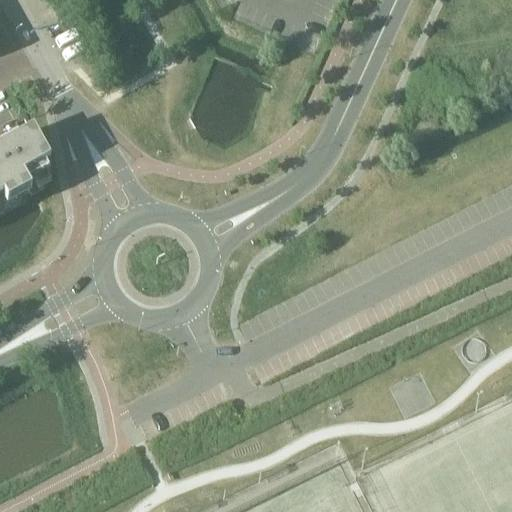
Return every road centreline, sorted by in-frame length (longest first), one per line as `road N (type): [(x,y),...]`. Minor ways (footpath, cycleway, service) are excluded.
road 1 (tertiary): [(394,0),(326,150),(261,206)]
road 2 (tertiary): [(116,306),(147,322),(181,317),(207,290),(211,252)]
road 3 (tertiary): [(1,352),(51,339),(116,306)]
road 4 (tertiary): [(102,280),(1,352)]
